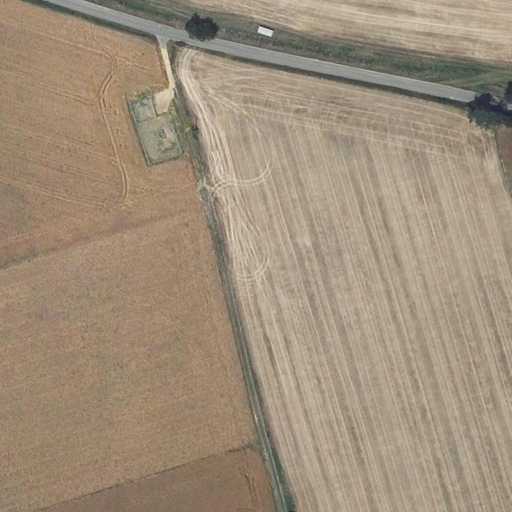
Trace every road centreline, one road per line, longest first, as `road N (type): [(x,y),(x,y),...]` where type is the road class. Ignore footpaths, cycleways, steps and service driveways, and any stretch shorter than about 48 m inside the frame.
road 1 (track): [(282,511),(156,26)]
road 2 (unclassified): [(69,0),(214,44),(511,107)]
